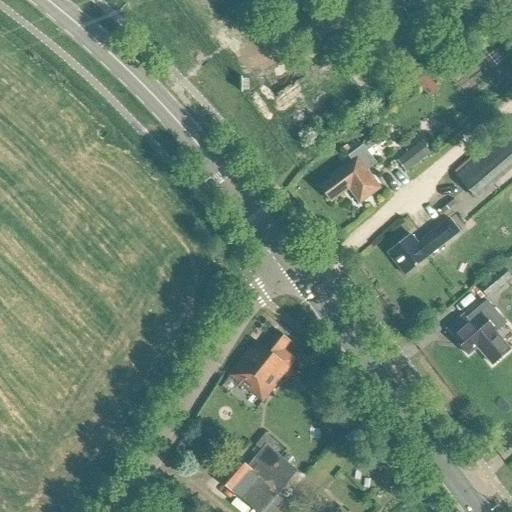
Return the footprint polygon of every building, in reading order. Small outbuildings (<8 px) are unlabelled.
[(425,76),(416,84),(425,94),(434,86),(425,76)] [(476,201),(511,169),(511,150),(502,138),(456,176),(476,201)] [(422,140),(396,160),(406,173),(432,153),(422,140)] [(359,203),(379,188),(366,171),(376,164),(363,146),(348,157),(351,161),(330,176),(332,178),(319,187),(331,202),(348,189),(359,203)] [(427,257),(459,232),(449,219),(417,244),(410,236),(387,254),(404,276),(427,258),(427,257)] [(488,298),(511,277),(501,267),(478,287),(488,298)] [(486,303),(466,320),(463,315),(446,330),(467,355),(478,346),(490,361),(507,347),(494,331),(503,323),(486,303)] [(262,402),(295,360),(283,350),(290,341),(277,331),(263,349),(255,342),(228,375),(262,402)] [(218,477),(216,480),(255,511),(276,511),(285,502),(277,496),(283,488),(298,471),(266,444),(258,454),(247,467),(234,457),(228,465),(218,477)]
